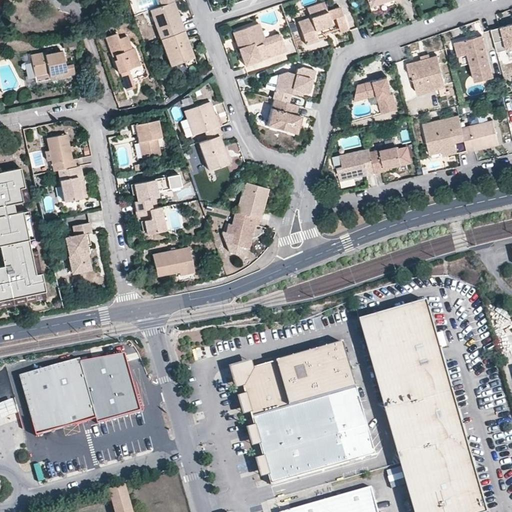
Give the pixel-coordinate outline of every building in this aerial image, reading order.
[(160,0),(163,5),(150,9),(160,39),(184,30),(181,21),(179,22),(177,19),(179,15),(173,0),(160,0)] [(385,0),(368,6),(371,13),(392,6),(392,3),(394,3),(394,0),(393,0),(385,0)] [(317,40),(314,30),(331,25),(329,20),(334,19),(337,28),(339,32),(347,29),(339,7),(326,11),(323,3),(306,8),(309,17),(297,22),(304,44),(317,40)] [(258,23),(254,24),(260,43),(265,42),(264,37),(258,23)] [(280,37),(265,42),(260,43),(254,24),(233,31),(237,45),(244,64),(284,50),(280,37)] [(511,24),(492,31),(498,52),(511,47),(511,24)] [(184,30),(160,39),(169,66),(183,61),(193,57),(184,30)] [(264,37),(265,42),(280,37),(278,32),(264,37)] [(125,70),(138,66),(132,48),(130,49),(125,37),(118,39),(115,34),(104,38),(110,56),(113,55),(114,58),(113,61),(116,73),(118,72),(120,73),(125,90),(133,88),(128,72),(126,72),(125,70)] [(457,56),(465,54),(468,64),(473,82),(491,77),(481,39),(476,41),(475,37),(453,43),(457,56)] [(74,74),(73,64),(65,66),(63,52),(46,55),(46,52),(32,54),(35,75),(36,81),(51,79),(51,75),(66,72),(67,76),(74,74)] [(35,75),(32,54),(25,56),(30,85),(68,78),(67,76),(66,72),(51,75),(51,79),(36,81),(35,75)] [(460,67),(468,64),(465,54),(457,56),(460,67)] [(411,62),(414,74),(408,75),(409,80),(412,80),(415,94),(443,86),(436,56),(429,57),(421,59),(411,62)] [(183,61),(185,67),(196,63),(193,57),(183,61)] [(408,75),(414,74),(411,62),(405,64),(408,75)] [(301,66),(295,68),(294,74),(287,71),(278,74),(271,98),(274,99),(286,103),(289,93),(296,94),(297,90),(303,90),(308,92),(314,70),(301,66)] [(375,97),(379,97),(383,111),(396,108),(392,93),(390,93),(385,77),(356,84),(352,100),(367,97),(365,91),(373,90),(374,94),(375,97)] [(415,94),(417,98),(445,90),(443,86),(415,94)] [(378,113),(383,111),(379,97),(375,97),(378,113)] [(294,133),(299,116),(291,113),(293,105),(286,103),(274,99),(266,125),(294,133)] [(190,134),(202,130),(205,140),(217,136),(220,134),(208,101),(182,110),(190,134)] [(443,149),(455,146),(454,143),(464,141),(460,127),(457,115),(441,119),(422,123),(430,154),(444,151),(443,149)] [(147,157),(159,155),(156,139),(161,138),(157,120),(134,125),(136,133),(142,132),(143,142),(147,157)] [(464,141),(466,151),(496,144),(491,120),(460,127),(464,141)] [(75,159),(72,159),(67,136),(47,140),(49,152),(52,162),(54,172),(58,171),(77,167),(75,159)] [(205,140),(195,143),(205,169),(226,162),(222,150),(217,136),(205,140)] [(140,158),(147,157),(143,142),(137,143),(140,158)] [(231,157),(240,154),(236,142),(227,145),(231,157)] [(404,162),(401,148),(392,150),(391,146),(368,152),(373,172),(383,169),(383,167),(391,165),(395,164),(404,162)] [(444,151),(445,154),(456,152),(455,146),(443,149),(444,151)] [(335,167),(338,180),(373,172),(368,152),(367,147),(338,154),(341,165),(335,167)] [(0,300),(47,289),(41,268),(35,269),(23,206),(8,209),(6,200),(15,198),(11,182),(17,181),(13,165),(0,167),(0,209),(0,211),(0,243),(5,261),(0,262),(0,300)] [(64,203),(82,199),(77,178),(82,177),(81,166),(77,167),(58,171),(61,186),(64,203)] [(82,177),(77,178),(82,199),(87,197),(82,177)] [(154,180),(135,183),(137,194),(138,201),(134,202),(136,212),(152,209),(150,200),(158,198),(154,180)] [(258,207),(259,203),(263,201),(267,187),(243,181),(234,211),(258,218),(261,208),(258,207)] [(141,222),(144,221),(146,231),(147,234),(165,231),(164,223),(161,207),(152,209),(136,212),(139,223),(141,222)] [(250,237),(247,237),(250,225),(254,226),(256,226),(258,218),(234,211),(230,225),(228,224),(225,234),(232,236),(230,243),(242,247),(247,249),(250,237)] [(86,263),(85,253),(89,252),(88,245),(87,242),(89,242),(87,233),(90,233),(93,233),(91,223),(74,226),(76,236),(66,238),(73,273),(84,271),(83,263),(86,263)] [(153,255),(157,276),(179,271),(180,275),(194,272),(189,248),(153,255)] [(89,252),(85,253),(86,263),(83,263),(84,271),(92,270),(89,252)] [(413,511),(487,511),(422,302),(357,323),(358,333),(399,464),(406,487),(413,511)] [(376,456),(344,344),(254,370),(247,372),(242,381),(244,388),(247,398),(247,399),(248,398),(252,412),(251,412),(251,413),(256,430),(257,429),(261,443),(260,443),(260,445),(265,461),(266,460),(270,474),(268,474),(269,476),(272,485),(376,456)] [(79,358),(20,375),(37,434),(96,418),(98,423),(141,411),(125,354),(81,362),(79,358)] [(242,381),(247,372),(254,370),(252,363),(231,369),(237,391),(244,388),(242,381)] [(252,412),(248,398),(247,399),(247,398),(239,400),(244,415),(251,413),(251,412),(252,412)] [(0,419),(18,413),(13,399),(0,404),(0,419)] [(261,443),(257,429),(256,430),(248,431),(253,447),(260,445),(260,443),(261,443)] [(270,474),(266,460),(265,461),(257,462),(262,478),(269,476),(268,474),(270,474)] [(397,468),(387,470),(390,482),(400,480),(397,468)] [(115,511),(133,511),(136,511),(134,505),(131,506),(125,486),(109,490),(115,511)] [(378,511),(372,488),(288,511),(378,511)]
